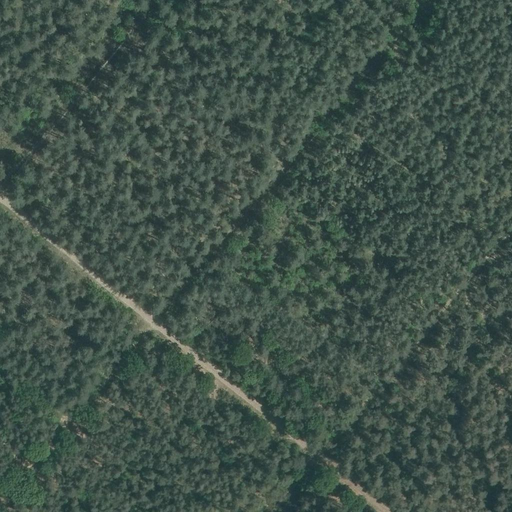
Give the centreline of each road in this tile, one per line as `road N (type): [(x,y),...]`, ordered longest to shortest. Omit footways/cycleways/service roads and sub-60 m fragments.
road 1 (track): [(0,500),(430,0)]
road 2 (track): [(285,432),(0,197)]
road 3 (track): [(509,234),(319,459)]
road 4 (track): [(159,0),(0,184)]
